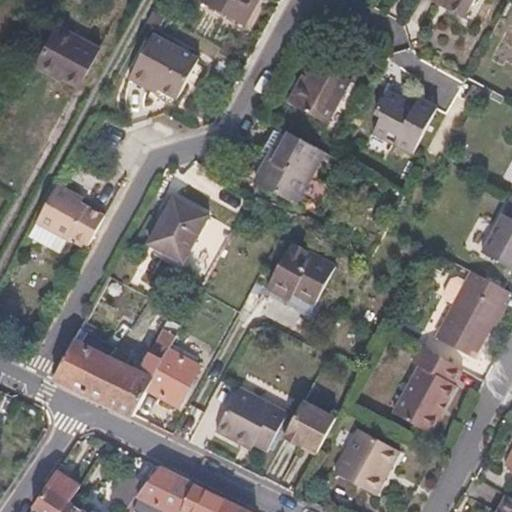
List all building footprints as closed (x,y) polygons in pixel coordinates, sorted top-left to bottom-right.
[(201,0),(245,22),(255,3),(256,0),(201,0)] [(448,0),(446,3),(465,13),(472,0),(448,0)] [(99,47),(55,25),(33,68),(61,83),(63,80),(77,88),(99,47)] [(150,83),(159,87),(180,98),(201,58),(153,33),(129,79),(147,88),(150,83)] [(304,84),(297,80),(287,99),(327,120),(350,76),(317,59),(309,75),(304,84)] [(304,84),(309,75),(301,71),(297,80),(304,84)] [(156,94),(159,87),(150,83),(147,88),(156,94)] [(416,128),(428,106),(416,99),(411,109),(384,95),(376,109),(383,113),(375,129),(414,149),(424,131),(416,128)] [(416,128),(424,131),(435,109),(428,106),(416,128)] [(299,195),(312,202),(336,154),(333,152),(280,125),(267,150),(276,155),(273,160),(270,159),(257,183),(295,203),(299,195)] [(76,232),(92,241),(107,213),(85,201),(74,195),(77,190),(60,180),(39,218),(74,237),(76,232)] [(74,195),(85,201),(88,195),(77,190),(74,195)] [(308,210),(312,202),(299,195),(295,203),(308,210)] [(497,209),(503,212),(509,200),(504,197),(497,209)] [(511,201),(509,200),(503,212),(505,214),(502,219),(495,215),(475,253),(511,272),(511,201)] [(157,251),(207,281),(234,229),(187,201),(157,251)] [(287,222),(292,211),(279,205),(274,215),(287,222)] [(289,288),(297,292),(316,302),(336,263),(292,240),(267,288),(285,297),(289,288)] [(508,295),(469,274),(464,285),(454,280),(448,281),(440,295),(442,303),(452,307),(433,341),(473,362),(508,295)] [(289,288),(285,297),(292,301),(297,292),(289,288)] [(164,361),(168,352),(184,324),(170,317),(150,354),(164,361)] [(55,378),(88,394),(109,361),(74,344),(55,378)] [(444,404),(447,405),(456,389),(452,388),(460,373),(419,351),(410,367),(417,371),(392,418),(429,438),(440,418),(437,416),(444,404)] [(164,361),(148,390),(178,407),(199,369),(168,352),(164,361)] [(148,390),(164,361),(150,354),(138,375),(124,368),(124,369),(105,403),(133,417),(148,390)] [(88,394),(105,403),(124,369),(109,361),(88,394)] [(216,434),(241,447),(245,441),(255,447),(266,453),(287,413),(239,388),(216,434)] [(437,416),(440,418),(447,405),(444,404),(437,416)] [(302,449),(317,458),(336,423),(302,406),(283,442),(300,452),(302,449)] [(386,470),(391,473),(400,455),(360,434),(338,479),(378,499),(386,483),(381,480),(386,470)] [(245,441),(241,447),(252,454),(255,447),(245,441)] [(511,450),(502,470),(511,475),(511,450)] [(181,511),(194,486),(159,469),(137,500),(162,511),(181,511)] [(381,480),(386,483),(391,473),(386,470),(381,480)] [(35,511),(65,511),(71,503),(80,487),(58,472),(33,511),(35,511)] [(247,511),(194,486),(181,511),(247,511)] [(511,511),(511,501),(500,494),(489,511),(511,511)] [(84,511),(71,503),(65,511),(84,511)]
